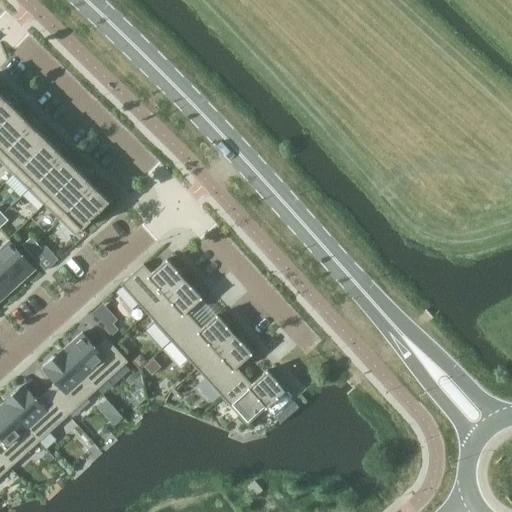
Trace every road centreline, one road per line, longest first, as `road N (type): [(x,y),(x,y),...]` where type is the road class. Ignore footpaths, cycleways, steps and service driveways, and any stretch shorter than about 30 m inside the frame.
road 1 (secondary): [(414,353),(206,117),(84,0)]
road 2 (residential): [(178,204),(0,23)]
road 3 (residential): [(0,366),(178,204)]
road 4 (residential): [(312,347),(178,204)]
